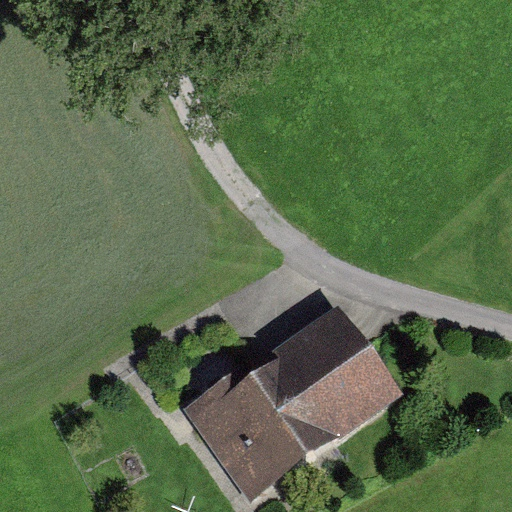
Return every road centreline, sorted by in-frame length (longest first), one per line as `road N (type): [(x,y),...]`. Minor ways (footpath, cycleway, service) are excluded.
road 1 (unclassified): [(511,327),(331,272),(250,204)]
road 2 (track): [(148,0),(181,93),(250,204)]
